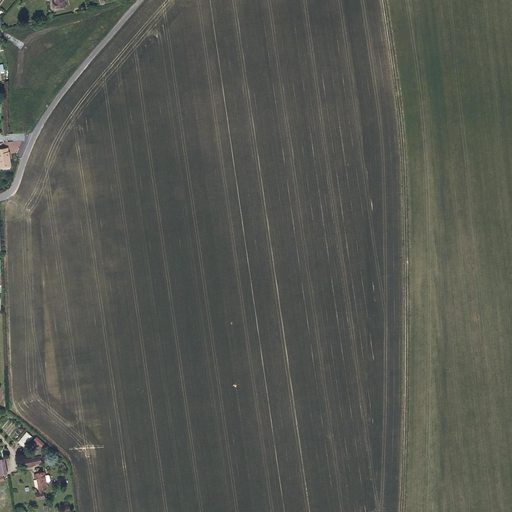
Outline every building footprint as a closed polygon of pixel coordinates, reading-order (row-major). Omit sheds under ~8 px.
[(0,165),(9,165),(9,160),(8,159),(8,157),(9,156),(8,152),(8,148),(0,148),(0,165)] [(18,441),(25,447),(33,436),(27,431),(18,441)] [(44,444),(36,437),(33,440),(41,447),(44,444)] [(35,457),(25,459),(26,465),(33,464),(35,464),(36,463),(35,457)] [(40,492),(36,492),(38,499),(45,498),(42,487),(47,486),(46,481),(48,480),(49,479),(49,476),(47,475),(45,476),(44,472),(34,474),(35,478),(37,477),(40,492)]
